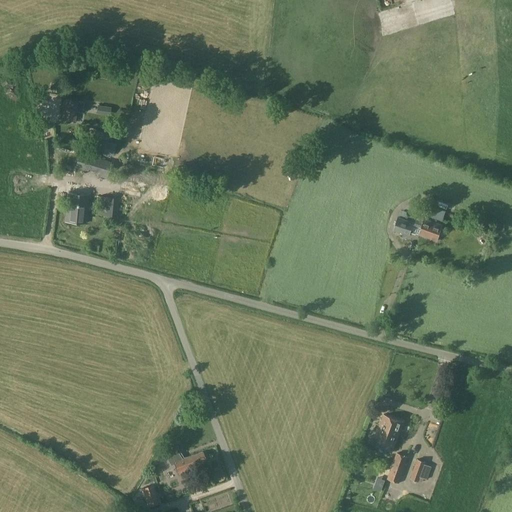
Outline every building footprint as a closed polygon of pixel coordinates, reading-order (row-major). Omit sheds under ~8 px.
[(410,8),(404,11),(408,19),(414,16),(410,8)] [(83,103),(77,102),(64,99),(61,119),(74,121),(76,112),(81,113),(83,103)] [(95,105),(93,111),(93,112),(103,115),(105,108),(95,105)] [(98,140),(95,151),(113,156),(116,145),(98,140)] [(86,224),(88,196),(68,194),(66,222),(86,224)] [(117,216),(118,199),(100,198),(99,214),(117,216)] [(432,208),(429,216),(442,221),(445,213),(432,208)] [(437,241),(442,226),(423,219),(423,220),(416,218),(415,223),(398,217),(393,231),(410,236),(411,231),(420,234),(419,235),(437,241)] [(383,415),(375,439),(378,441),(376,446),(392,452),(394,446),(404,421),(383,415)] [(167,458),(179,451),(174,444),(162,452),(166,459),(167,458)] [(184,460),(179,451),(167,458),(172,466),(174,465),(179,476),(207,465),(202,453),(184,460)] [(399,482),(408,459),(396,454),(387,478),(399,482)] [(426,480),(430,466),(424,463),(424,462),(417,459),(410,480),(418,483),(419,477),(426,480)] [(377,478),(373,489),(381,492),(385,480),(377,478)] [(402,492),(402,486),(394,485),(394,482),(392,482),(391,487),(384,486),(383,497),(392,498),(392,491),(402,492)] [(152,484),(140,488),(144,497),(148,507),(159,502),(155,492),(152,484)] [(403,504),(407,510),(413,506),(409,500),(403,504)]
